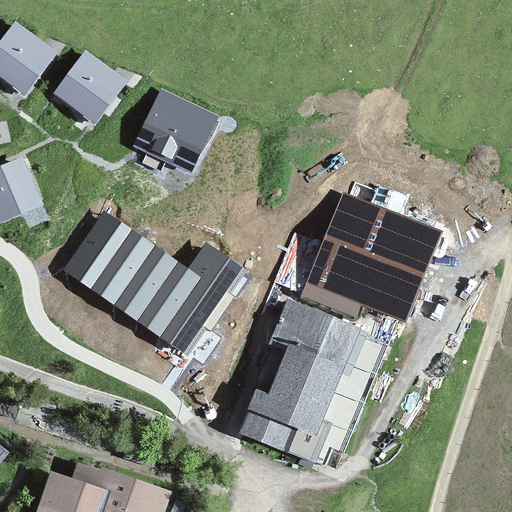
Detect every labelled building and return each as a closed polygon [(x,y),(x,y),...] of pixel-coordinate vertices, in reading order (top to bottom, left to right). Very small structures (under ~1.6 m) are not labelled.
[(50,51),(17,27),(0,50),(0,71),(2,72),(0,74),(0,79),(20,94),(50,51)] [(120,81),(87,56),(59,93),(71,102),(68,106),(89,122),(120,81)] [(132,146),(191,174),(219,118),(161,89),(141,129),(132,146)] [(19,163),(0,171),(0,216),(41,199),(31,175),(25,177),(19,163)] [(343,192),(300,295),(356,321),(362,305),(407,322),(444,230),(402,215),(407,203),(353,182),(349,194),(343,192)] [(105,213),(64,272),(188,358),(247,270),(206,243),(189,268),(105,213)] [(345,453),(397,324),(364,310),(356,331),(291,305),(274,347),(261,377),(267,379),(245,434),(326,467),(334,448),(345,453)] [(0,369),(0,391),(23,400),(30,380),(0,369)] [(160,449),(135,440),(130,455),(155,464),(160,449)] [(160,511),(166,495),(83,466),(77,485),(55,478),(43,511),(160,511)]
